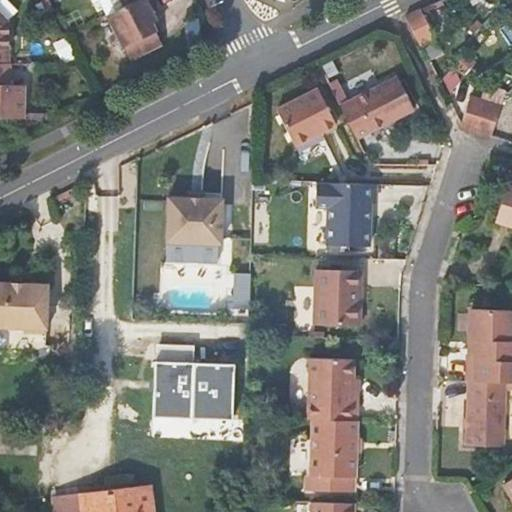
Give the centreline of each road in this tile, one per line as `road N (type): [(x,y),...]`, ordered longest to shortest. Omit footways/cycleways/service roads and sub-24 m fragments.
road 1 (residential): [(460,174),(419,281),(416,476),(433,511)]
road 2 (unknown): [(125,133),(103,473)]
road 3 (tertiary): [(262,63),(0,197)]
road 4 (tertiary): [(391,0),(262,63)]
